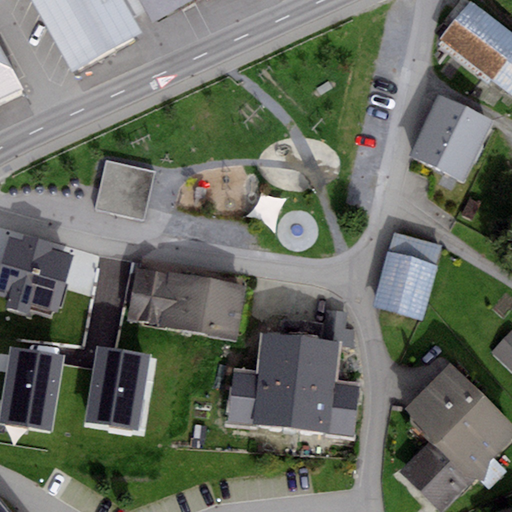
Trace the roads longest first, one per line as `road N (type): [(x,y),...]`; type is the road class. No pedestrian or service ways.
road 1 (residential): [(0,219),(143,253),(355,283)]
road 2 (secondary): [(321,0),(0,148)]
road 3 (residential): [(432,0),(378,232),(355,283)]
road 4 (residential): [(355,283),(378,368),(370,502)]
